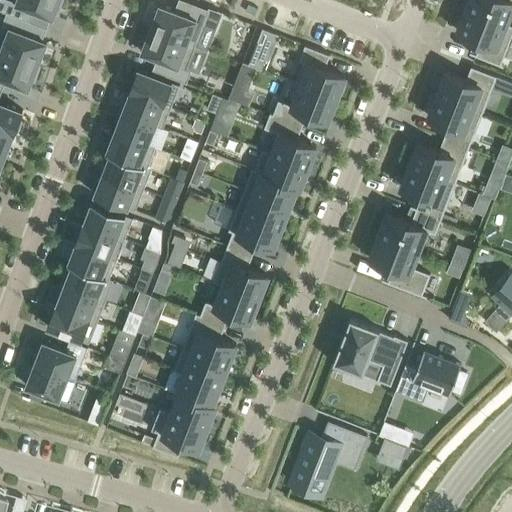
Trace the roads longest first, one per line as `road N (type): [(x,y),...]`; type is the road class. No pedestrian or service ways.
road 1 (residential): [(117,0),(0,336)]
road 2 (residential): [(217,511),(312,266)]
road 3 (residential): [(312,266),(405,33)]
road 4 (residential): [(175,511),(0,463)]
road 5 (residential): [(445,316),(312,266)]
